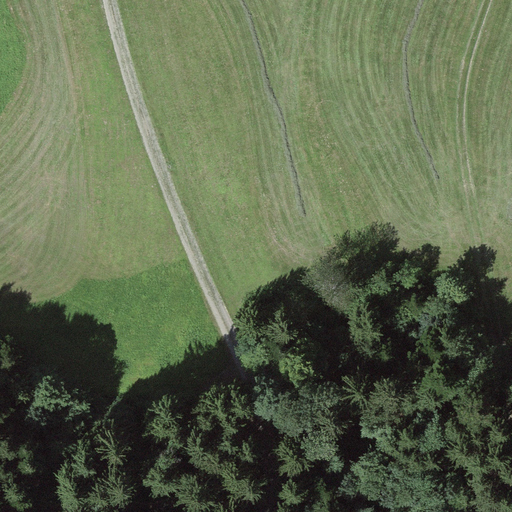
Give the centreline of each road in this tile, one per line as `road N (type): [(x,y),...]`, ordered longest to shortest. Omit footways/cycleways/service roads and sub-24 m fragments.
road 1 (track): [(104,0),(155,179),(268,412),(273,476),(265,511)]
road 2 (track): [(484,0),(461,118),(511,414)]
